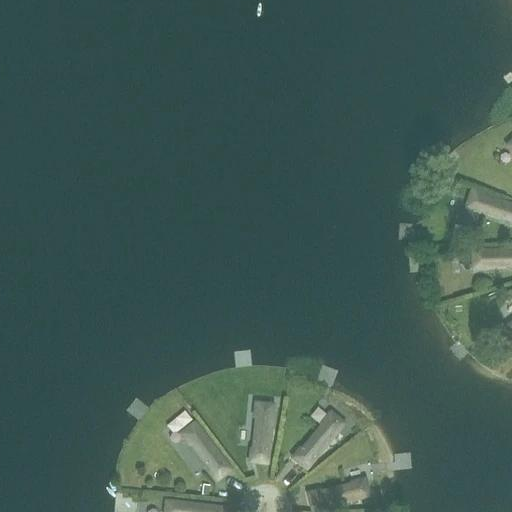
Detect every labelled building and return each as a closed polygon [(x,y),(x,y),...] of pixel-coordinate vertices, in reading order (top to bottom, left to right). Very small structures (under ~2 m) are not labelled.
[(511,204),(475,192),(467,213),(484,219),(484,217),(510,226),(509,228),(511,228),(511,204)] [(511,251),(475,252),(475,275),(494,275),(494,272),(511,272),(511,251)] [(249,463),(260,464),(260,461),(267,462),(272,409),(265,408),(266,405),(255,404),(253,419),(255,419),(252,449),(250,449),(249,463)] [(304,465),(308,468),(342,427),(336,423),(338,420),(330,413),(320,425),(322,426),(301,450),(300,449),(292,459),(302,467),(304,465)] [(216,482),(225,475),(223,472),(228,468),(194,423),(179,434),(189,447),(190,445),(209,470),(208,471),(216,482)] [(307,494),(310,505),(313,504),(314,511),(369,497),(364,479),(350,483),(350,485),(320,493),(319,491),(307,494)] [(220,511),(221,508),(168,502),(167,509),(164,509),(163,511),(220,511)]
